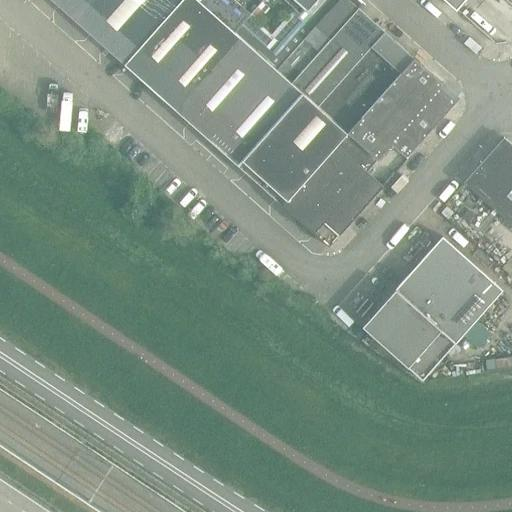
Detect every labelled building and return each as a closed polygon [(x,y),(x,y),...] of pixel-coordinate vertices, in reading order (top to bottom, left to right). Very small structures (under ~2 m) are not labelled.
[(50,0),(124,65),(182,0),(50,0)] [(198,0),(182,0),(124,65),(238,166),(303,93),(291,83),(276,70),(198,0)] [(198,0),(276,70),(278,68),(307,35),(338,0),(198,0)] [(444,0),(456,10),(457,9),(465,0),(444,0)] [(384,32),(358,8),(291,83),(303,93),(318,106),(384,32)] [(414,58),(384,32),(318,106),(347,133),(414,58)] [(307,35),(278,68),(292,80),(321,47),(307,35)] [(414,58),(347,133),(377,160),(392,145),(445,86),(414,58)] [(445,86),(392,145),(406,158),(459,99),(445,86)] [(303,93),(238,166),(283,206),(347,133),(318,106),(303,93)] [(347,133),(283,206),(329,247),(383,186),(367,171),(377,160),(347,133)] [(511,226),(511,145),(504,138),(464,183),(511,226)] [(442,237),(362,327),(422,380),(502,290),(442,237)] [(479,319),(466,332),(479,346),(492,333),(479,319)]
